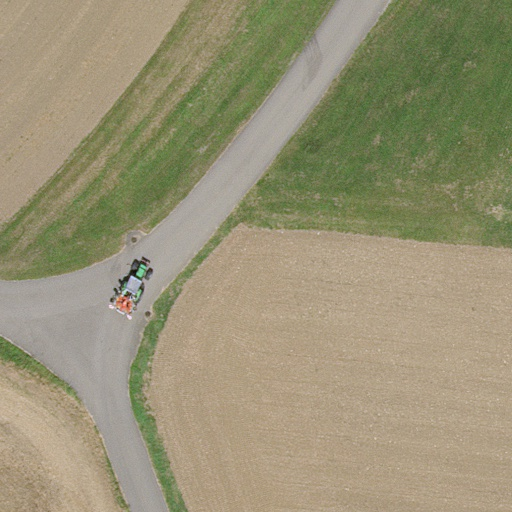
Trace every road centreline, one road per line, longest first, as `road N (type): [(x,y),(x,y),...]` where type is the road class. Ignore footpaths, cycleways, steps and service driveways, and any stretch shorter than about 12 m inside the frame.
road 1 (unclassified): [(84,321),(222,190),(361,0)]
road 2 (unclassified): [(151,511),(84,321)]
